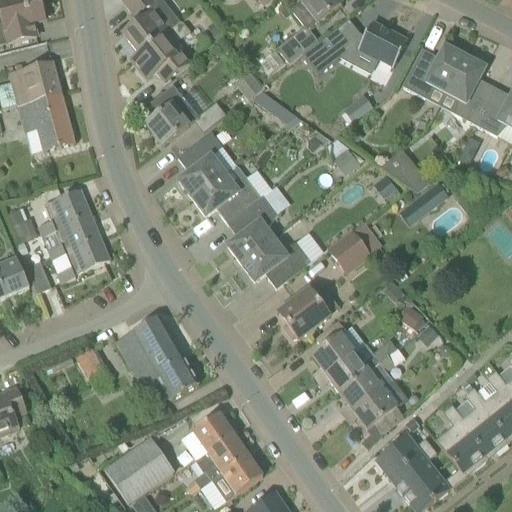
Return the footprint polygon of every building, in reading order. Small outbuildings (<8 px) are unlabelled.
[(25,0),(0,6),(0,13),(2,22),(0,23),(0,48),(36,40),(33,26),(44,24),(42,13),(44,11),(42,1),(39,1),(38,0),(25,0)] [(135,21),(137,19),(147,11),(155,5),(151,0),(132,0),(124,7),(135,21)] [(254,0),(262,10),(274,0),(254,0)] [(277,53),(289,69),(318,46),(310,36),(329,21),(328,19),(342,8),(334,0),(307,0),(289,13),(304,32),(277,53)] [(155,5),(147,11),(137,19),(141,24),(123,38),(138,58),(139,58),(160,41),(169,34),(180,26),(160,1),(155,5)] [(169,34),(160,41),(139,58),(138,58),(131,63),(147,84),(161,72),(169,82),(188,67),(181,57),(182,51),(178,46),(191,35),(181,24),(180,26),(169,34)] [(393,72),(407,46),(372,27),(364,41),(359,38),(348,24),(302,59),(318,80),(345,59),(354,64),(359,54),(393,72)] [(225,39),(215,25),(208,31),(210,34),(209,35),(218,46),(219,45),(221,47),(229,41),(226,38),(225,39)] [(435,60),(423,53),(403,91),(425,102),(435,91),(446,97),(465,61),(445,50),(438,64),(434,62),(435,60)] [(475,129),(495,91),(483,85),(482,87),(478,85),(485,72),(465,61),(446,97),(457,103),(453,118),(475,129)] [(18,109),(61,98),(53,67),(10,78),(12,86),(0,88),(0,110),(1,113),(18,109)] [(248,76),(234,87),(248,104),(261,93),(248,76)] [(147,128),(163,150),(188,130),(198,122),(207,134),(226,119),(216,106),(197,120),(173,89),(150,108),(158,119),(147,128)] [(511,132),(511,97),(510,101),(507,100),(508,98),(495,91),(475,129),(497,140),(507,130),(511,132)] [(44,155),(74,147),(61,98),(18,109),(25,135),(38,132),(44,155)] [(372,112),(364,100),(354,107),(362,119),(372,112)] [(363,141),(357,133),(348,139),(354,148),(363,141)] [(211,136),(178,162),(186,173),(188,172),(190,176),(178,184),(192,203),(225,178),(236,169),(223,151),(211,136)] [(322,149),(314,139),(308,144),(307,152),(313,158),(322,149)] [(348,154),(349,153),(337,143),(325,153),(334,164),(348,154)] [(348,154),(334,164),(345,179),(359,169),(348,154)] [(411,165),(402,154),(380,171),(392,180),(411,165)] [(468,170),(472,162),(461,157),(458,164),(468,170)] [(509,177),(506,169),(498,171),(495,177),(501,180),(509,177)] [(225,178),(192,203),(206,221),(218,212),(220,215),(219,216),(227,228),(249,211),(261,202),(263,200),(272,194),(257,174),(246,182),(232,188),(225,178)] [(404,188),(417,198),(429,188),(419,176),(404,188)] [(396,193),(386,179),(374,189),(384,202),(396,193)] [(437,187),(408,210),(419,224),(448,201),(437,187)] [(90,217),(81,194),(44,209),(51,226),(38,231),(43,242),(55,236),(54,233),(90,217)] [(239,241),(227,250),(241,268),(274,243),(266,233),(277,219),(263,200),(261,202),(249,211),(227,228),(235,239),(237,237),(239,241)] [(64,256),(100,241),(90,217),(54,233),(55,236),(61,249),(48,255),(53,265),(65,259),(64,256)] [(25,224),(12,229),(19,248),(38,240),(30,222),(25,224)] [(372,261),(370,259),(382,249),(365,226),(353,236),(352,235),(327,254),(347,280),(372,261)] [(110,265),(100,241),(64,256),(65,259),(53,265),(58,277),(62,287),(76,282),(75,279),(110,265)] [(241,268),(255,286),(267,277),(269,280),(267,282),(276,293),(311,267),(296,246),(282,254),(274,243),(241,268)] [(0,289),(5,302),(29,292),(16,261),(0,267),(0,289)] [(26,273),(37,298),(51,292),(40,266),(26,273)] [(293,343),(297,342),(299,344),(329,321),(320,308),(329,301),(319,287),(309,294),(278,317),(287,328),(284,332),(293,343)] [(422,319),(405,309),(397,323),(413,333),(422,319)] [(171,405),(198,389),(159,321),(116,346),(144,393),(159,384),(171,405)] [(317,385),(365,349),(366,349),(352,331),(346,336),(339,326),(316,343),(323,352),(311,361),(321,373),(313,379),(317,385)] [(427,330),(417,341),(428,351),(438,339),(427,330)] [(452,358),(452,353),(448,348),(443,349),(440,351),(440,356),(444,361),(449,361),(452,358)] [(330,386),(339,398),(387,361),(380,352),(371,358),(365,349),(317,385),(323,392),(330,386)] [(113,383),(95,351),(76,362),(94,394),(113,383)] [(387,361),(339,398),(348,410),(341,416),(345,422),(393,385),(386,377),(394,371),(387,361)] [(502,393),(511,405),(511,362),(507,366),(511,371),(511,383),(506,389),(502,393)] [(496,396),(484,406),(485,407),(480,410),(509,447),(511,444),(511,405),(502,393),(506,389),(495,375),(486,383),(496,396)] [(471,388),(478,381),(474,377),(467,384),(471,388)] [(393,385),(345,422),(350,428),(357,422),(367,435),(374,429),(381,438),(403,421),(398,414),(409,405),(395,386),(394,387),(393,385)] [(473,393),(467,385),(461,389),(468,397),(473,393)] [(26,416),(16,391),(0,397),(0,439),(19,432),(14,421),(26,416)] [(475,413),(463,423),(463,424),(459,428),(488,464),(509,447),(480,410),(485,407),(484,406),(474,393),(473,393),(468,397),(464,400),(475,413)] [(436,444),(460,475),(465,482),(488,464),(459,428),(463,424),(463,423),(452,410),(443,417),(453,431),(436,444)] [(24,431),(31,428),(28,418),(20,421),(24,431)] [(234,439),(219,418),(182,443),(197,465),(234,439)] [(248,460),(234,439),(197,465),(196,465),(204,476),(194,483),(201,492),(222,477),(222,478),(248,460)] [(390,483),(431,451),(425,444),(416,451),(407,440),(376,465),(390,483)] [(128,508),(174,476),(151,443),(105,475),(128,508)] [(123,457),(129,453),(124,445),(117,450),(123,457)] [(404,501),(435,476),(427,465),(436,458),(431,451),(390,483),(404,501)] [(222,478),(212,485),(226,506),(263,481),(248,460),(222,478)] [(413,511),(427,511),(465,482),(460,475),(444,487),(435,476),(404,501),(413,511)] [(284,511),(275,498),(254,511),(284,511)]
